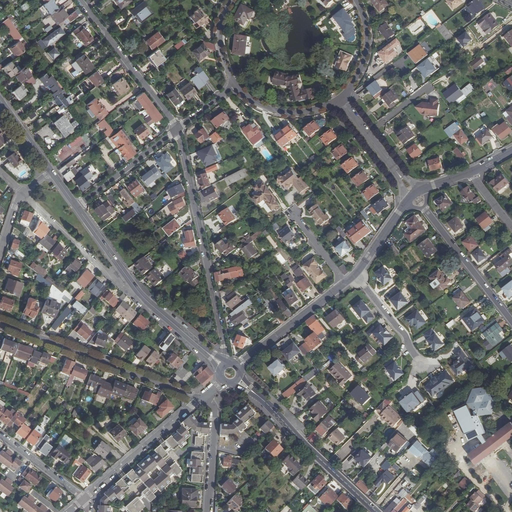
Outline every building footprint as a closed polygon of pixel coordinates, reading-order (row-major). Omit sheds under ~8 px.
[(44,3),(41,6),(46,11),(45,12),(48,16),(49,16),(58,9),(53,2),(54,2),(53,0),(48,0),(45,3),(44,3)] [(128,0),(112,0),(119,9),(130,1),(128,0)] [(379,11),(383,8),(385,6),(380,0),(370,0),(374,4),(379,11)] [(447,0),(446,1),(448,3),(446,4),(452,12),(463,4),(459,0),(447,0)] [(475,0),(474,0),(466,6),(474,17),(483,10),(478,3),(475,0)] [(23,12),(29,7),(26,2),(19,7),(23,12)] [(137,23),(150,13),(142,3),(129,13),(128,13),(131,17),(132,16),(137,23)] [(379,11),(374,4),(372,6),(379,15),(384,11),(383,8),(379,11)] [(204,18),(207,16),(199,6),(197,8),(192,11),(193,13),(188,16),(191,20),(191,23),(194,27),(201,23),(203,25),(207,21),(204,18)] [(241,6),(233,21),(243,26),(251,11),(241,6)] [(58,9),(49,16),(56,25),(62,21),(67,16),(65,13),(63,14),(59,8),(58,9)] [(77,9),(67,16),(62,21),(65,25),(77,16),(77,15),(80,13),(77,9)] [(341,30),(344,34),(352,28),(350,24),(353,22),(348,16),(345,17),(340,11),(333,17),(342,29),(341,30)] [(151,15),(150,13),(137,23),(138,25),(151,15)] [(482,20),(490,32),(498,26),(489,14),(482,20)] [(340,38),(344,34),(341,30),(342,29),(333,17),(329,20),(337,30),(335,31),(340,38)] [(10,23),(5,26),(9,33),(14,30),(10,23)] [(385,24),(384,23),(378,28),(378,29),(386,40),(393,35),(385,24)] [(80,25),(72,31),(80,42),(80,41),(83,45),(92,38),(89,34),(88,35),(87,33),(83,28),(83,29),(80,25)] [(453,38),(443,25),(437,30),(447,43),(453,38)] [(482,50),(508,30),(506,26),(486,42),(486,43),(480,48),(482,50)] [(59,27),(41,41),(45,47),(49,45),(51,48),(45,53),(51,61),(60,55),(51,44),(52,43),(53,41),(55,40),(64,34),(59,27)] [(511,31),(503,39),(510,49),(511,50),(511,31)] [(149,43),(153,49),(162,41),(156,33),(144,42),(146,45),(149,43)] [(233,54),(244,56),(246,43),(248,43),(249,37),(235,36),(233,54)] [(391,44),(394,48),(400,44),(396,40),(391,44)] [(174,46),(177,50),(182,46),(183,45),(180,41),(174,46)] [(19,42),(11,48),(17,57),(29,48),(28,47),(25,42),(21,45),(19,42)] [(201,44),(190,52),(198,62),(209,54),(201,44)] [(414,57),(417,62),(429,54),(421,44),(410,53),(414,57)] [(389,45),(378,54),(385,63),(390,59),(391,60),(397,55),(393,49),(389,45)] [(156,66),(164,60),(157,50),(147,57),(155,67),(156,66)] [(340,51),(338,56),(340,57),(335,67),(345,71),(350,60),(351,60),(352,57),(340,51)] [(85,53),(83,54),(93,67),(95,66),(85,53)] [(93,67),(83,54),(75,61),(85,74),(93,67)] [(427,78),(441,66),(432,55),(418,66),(427,78)] [(488,63),(481,55),(471,63),(477,71),(488,63)] [(155,67),(147,57),(146,58),(154,68),(155,67)] [(10,62),(2,68),(10,78),(14,74),(16,73),(20,70),(17,66),(14,68),(10,62)] [(31,76),(24,67),(20,70),(16,73),(18,76),(17,78),(21,84),(26,81),(31,76)] [(389,70),(394,78),(399,75),(394,67),(389,70)] [(186,75),(189,80),(195,75),(192,72),(196,70),(195,68),(186,75)] [(198,68),(196,70),(192,72),(195,75),(189,80),(197,90),(204,85),(202,83),(204,81),(207,79),(198,68)] [(95,72),(85,80),(88,84),(92,82),(95,87),(96,86),(102,81),(95,72)] [(287,88),(289,79),(284,78),(285,76),(275,73),(271,88),(279,90),(280,89),(282,89),(282,87),(283,85),(287,85),(287,87),(287,88)] [(52,95),(54,97),(59,93),(64,90),(59,84),(57,85),(51,76),(50,77),(45,74),(38,79),(42,83),(48,90),(50,88),(54,93),(52,95)] [(289,79),(287,88),(290,98),(292,98),(294,102),(299,101),(304,99),(305,100),(313,98),(311,89),(304,91),(303,92),(304,93),(299,95),(297,86),(301,84),(299,76),(289,79)] [(120,79),(112,85),(120,95),(129,88),(125,84),(124,84),(120,79)] [(506,92),(511,87),(511,85),(508,80),(501,85),(506,92)] [(367,88),(370,92),(375,99),(383,93),(375,81),(367,88)] [(195,93),(188,83),(178,91),(185,100),(190,96),(191,96),(195,93)] [(465,94),(466,96),(474,90),(469,84),(462,90),(456,83),(443,93),(452,104),(465,94)] [(12,93),(17,100),(24,95),(27,93),(21,85),(12,93)] [(182,100),(174,89),(166,95),(174,106),(182,100)] [(382,98),(388,107),(396,100),(390,92),(382,98)] [(54,97),(51,99),(56,106),(65,99),(59,93),(54,97)] [(151,105),(141,93),(134,98),(135,100),(132,103),(139,113),(144,111),(151,105)] [(56,106),(55,107),(55,108),(56,111),(57,111),(63,106),(64,108),(69,104),(69,105),(71,103),(67,98),(65,99),(56,106)] [(103,119),(109,114),(104,108),(103,109),(94,99),(86,105),(88,108),(86,110),(92,118),(96,115),(100,120),(103,119)] [(424,105),(422,103),(415,108),(420,114),(422,115),(423,116),(426,117),(428,115),(437,116),(439,105),(437,105),(438,100),(430,99),(430,104),(427,104),(427,105),(424,105)] [(143,120),(147,126),(153,122),(154,123),(160,117),(151,105),(144,111),(148,116),(143,120)] [(230,119),(224,112),(212,122),(217,129),(230,119)] [(62,132),(65,136),(70,133),(68,132),(71,129),(73,132),(80,127),(75,121),(70,125),(63,116),(54,123),(61,132),(62,132)] [(105,118),(97,124),(100,129),(104,126),(107,130),(104,131),(107,136),(114,132),(105,118)] [(314,121),(304,129),(310,137),(320,129),(324,126),(323,125),(325,123),(325,122),(324,120),(322,120),(315,122),(314,121)] [(504,122),(501,124),(499,125),(498,125),(493,129),(501,140),(511,132),(504,122)] [(250,140),(260,132),(253,123),(242,131),(250,140)] [(282,131),(289,141),(297,135),(289,125),(282,131)] [(455,125),(445,133),(449,137),(449,138),(454,135),(452,131),(457,127),(455,125)] [(485,125),(473,133),(476,137),(487,129),(485,125)] [(142,126),(134,132),(140,139),(148,133),(142,126)] [(454,135),(461,145),(468,140),(460,130),(457,127),(452,131),(454,135)] [(406,128),(396,136),(399,140),(403,145),(413,137),(406,128)] [(204,129),(196,135),(202,143),(210,137),(204,129)] [(321,138),(327,146),(337,138),(331,130),(321,138)] [(487,130),(476,138),(482,145),(492,137),(487,130)] [(117,149),(124,158),(126,161),(135,154),(129,146),(130,145),(119,131),(114,135),(112,133),(108,136),(110,138),(115,144),(118,141),(122,146),(117,149)] [(282,147),(289,141),(282,131),(274,137),(282,147)] [(217,132),(211,136),(216,143),(223,139),(217,132)] [(265,138),(260,132),(250,140),(254,146),(265,138)] [(76,144),(83,140),(80,135),(68,142),(72,149),(78,146),(76,144)] [(210,137),(202,143),(203,144),(211,138),(215,144),(216,143),(211,136),(210,137)] [(109,139),(117,149),(122,146),(118,141),(115,144),(110,138),(109,139)] [(342,145),(332,153),(338,161),(348,152),(342,145)] [(415,145),(407,151),(413,159),(421,153),(415,145)] [(204,161),(206,166),(217,161),(215,157),(217,156),(212,146),(197,153),(199,157),(202,156),(204,161)] [(465,158),(457,148),(453,151),(461,161),(465,158)] [(175,168),(171,161),(173,160),(169,152),(157,159),(165,173),(175,168)] [(13,153),(6,159),(14,169),(20,163),(17,159),(17,158),(13,153)] [(352,158),(342,166),(348,174),(358,166),(352,158)] [(439,158),(428,161),(430,171),(442,168),(439,158)] [(78,173),(81,170),(77,165),(75,166),(74,166),(69,170),(68,169),(68,170),(67,169),(75,162),(74,162),(72,159),(57,171),(66,182),(74,176),(78,173)] [(91,176),(85,168),(72,179),(81,191),(88,185),(85,181),(91,176)] [(155,168),(142,178),(148,186),(161,176),(155,168)] [(245,169),(241,171),(244,177),(249,175),(245,169)] [(227,178),(224,179),(227,186),(244,177),(241,171),(227,178)] [(308,187),(301,177),(298,179),(292,171),(283,177),(278,176),(277,183),(282,184),(286,189),(288,189),(290,187),(290,186),(293,184),(296,184),(296,188),(300,193),(301,193),(305,189),(308,187)] [(352,180),(358,187),(368,179),(363,172),(352,180)] [(201,186),(202,190),(203,190),(208,187),(207,183),(208,182),(205,174),(198,176),(199,181),(201,186)] [(496,182),(495,181),(491,184),(497,193),(509,184),(503,175),(498,179),(498,180),(496,182)] [(145,190),(136,179),(131,182),(132,183),(127,187),(135,197),(145,190)] [(275,209),(276,211),(280,208),(278,206),(279,206),(275,200),(276,200),(269,191),(266,188),(266,187),(263,182),(258,186),(257,185),(253,188),(256,191),(258,193),(251,198),(256,205),(263,200),(272,211),(275,209)] [(181,184),(173,189),(176,195),(177,195),(184,191),(181,184)] [(208,187),(203,190),(208,202),(218,196),(216,192),(214,188),(213,185),(208,187)] [(373,185),(363,193),(369,201),(379,193),(373,185)] [(468,187),(460,193),(467,201),(469,202),(471,202),(472,203),(478,204),(481,202),(478,198),(477,199),(468,187)] [(132,199),(125,189),(121,192),(128,202),(132,199)] [(176,195),(173,189),(171,190),(167,192),(171,198),(176,195)] [(178,197),(173,201),(175,205),(169,208),(172,215),(178,212),(177,209),(185,206),(182,198),(185,196),(184,191),(177,195),(178,197)] [(111,195),(107,198),(113,205),(117,202),(111,195)] [(445,195),(440,199),(436,202),(440,207),(443,210),(452,203),(445,195)] [(383,199),(369,209),(374,216),(377,213),(378,214),(389,206),(383,199)] [(101,218),(102,218),(104,221),(111,215),(109,213),(113,210),(107,202),(96,211),(101,218)] [(126,222),(141,210),(139,208),(135,203),(132,205),(135,209),(123,218),(126,222)] [(317,209),(314,206),(308,211),(310,215),(311,214),(311,215),(312,214),(314,217),(313,217),(314,218),(314,220),(315,221),(317,222),(320,226),(329,219),(325,215),(324,216),(318,208),(317,209)] [(227,208),(219,214),(224,221),(222,222),(225,226),(235,219),(227,208)] [(362,211),(360,212),(366,220),(368,219),(362,211)] [(30,223),(33,215),(25,212),(21,220),(23,221),(23,223),(24,223),(23,225),(27,226),(28,223),(30,223)] [(486,212),(476,219),(485,231),(490,227),(488,225),(493,221),(486,212)] [(415,217),(407,222),(412,229),(406,234),(405,235),(410,242),(425,231),(415,217)] [(456,217),(448,223),(455,232),(463,226),(456,217)] [(170,236),(180,228),(182,226),(177,220),(176,219),(171,224),(169,222),(163,227),(170,236)] [(362,221),(355,227),(363,238),(371,232),(362,221)] [(275,230),(280,227),(277,222),(272,226),(275,230)] [(295,236),(288,226),(284,230),(282,232),(282,231),(278,234),(285,243),(295,236)] [(343,238),(346,236),(339,227),(336,229),(343,238)] [(363,238),(355,227),(347,233),(356,243),(363,238)] [(196,247),(193,229),(188,230),(188,228),(184,229),(187,238),(184,238),(186,247),(191,246),(191,248),(196,247)] [(23,235),(32,243),(35,237),(33,235),(34,233),(26,229),(23,235)] [(251,236),(254,239),(263,233),(261,230),(251,236)] [(266,237),(275,248),(278,246),(269,235),(266,237)] [(471,236),(463,242),(470,252),(479,245),(471,236)] [(251,238),(239,247),(248,260),(257,254),(250,244),(253,242),(251,238)] [(432,255),(437,251),(428,239),(419,246),(428,258),(432,255)] [(14,240),(11,249),(16,250),(19,242),(14,240)] [(216,246),(225,258),(236,250),(233,246),(232,247),(229,243),(226,246),(222,240),(216,246)] [(345,241),(335,249),(342,258),(352,250),(345,241)] [(49,248),(50,249),(53,246),(48,242),(45,245),(39,253),(42,255),(44,253),(45,254),(49,248)] [(51,257),(59,263),(66,254),(59,248),(60,246),(59,245),(49,256),(51,258),(51,257)] [(389,248),(390,250),(395,257),(400,254),(393,245),(389,248)] [(479,249),(472,254),(479,263),(486,258),(479,249)] [(184,264),(187,262),(190,259),(185,253),(183,251),(177,256),(184,264)] [(508,251),(503,255),(500,258),(502,261),(508,268),(511,264),(511,260),(509,256),(511,255),(508,251)] [(152,267),(144,257),(134,264),(137,268),(138,267),(144,274),(152,267)] [(82,265),(74,259),(64,272),(67,274),(69,272),(73,275),(82,265)] [(304,268),(316,284),(326,276),(321,270),(320,271),(316,266),(317,265),(312,259),(306,264),(307,265),(304,268)] [(499,274),(502,278),(510,271),(508,268),(502,261),(495,267),(500,273),(499,274)] [(11,275),(18,277),(21,265),(11,262),(10,263),(9,263),(8,266),(9,266),(7,271),(11,273),(11,275)] [(306,276),(298,265),(291,270),(294,273),(293,273),(297,278),(301,275),(303,278),(306,276)] [(46,273),(37,266),(33,271),(38,275),(42,278),(46,273)] [(159,272),(167,277),(171,271),(164,266),(159,272)] [(196,275),(194,273),(187,266),(179,274),(187,282),(188,281),(194,287),(199,282),(196,279),(198,277),(196,275)] [(343,266),(340,269),(344,275),(348,272),(343,266)] [(88,283),(95,276),(92,273),(86,267),(79,275),(85,281),(88,283)] [(215,273),(217,282),(238,278),(238,277),(243,276),(241,271),(238,271),(238,268),(225,270),(222,267),(217,271),(219,272),(215,273)] [(378,277),(381,281),(385,285),(393,279),(390,275),(390,273),(388,271),(387,271),(384,267),(375,273),(378,277)] [(146,277),(149,280),(150,279),(156,285),(164,278),(155,269),(146,277)] [(446,279),(439,270),(430,277),(434,281),(431,283),(435,287),(437,286),(440,289),(442,287),(443,289),(448,285),(447,284),(451,281),(448,278),(446,279)] [(286,278),(284,274),(280,277),(285,284),(289,281),(286,278)] [(52,286),(55,283),(48,278),(45,281),(51,285),(52,286)] [(296,285),(302,293),(310,287),(303,278),(299,281),(300,282),(296,285)] [(511,280),(501,289),(505,294),(507,293),(511,298),(511,297),(511,280)] [(18,298),(22,285),(9,281),(5,293),(18,298)] [(96,297),(104,288),(95,281),(88,289),(96,297)] [(62,294),(65,291),(55,283),(52,286),(62,294)] [(282,294),(291,306),(298,300),(289,288),(282,294)] [(233,289),(223,291),(228,297),(226,298),(229,301),(226,304),(231,309),(241,301),(234,292),(235,291),(233,289)] [(84,295),(81,292),(74,300),(77,303),(84,295)] [(103,300),(113,308),(118,302),(106,292),(100,299),(102,301),(103,300)] [(401,292),(390,300),(398,311),(408,303),(401,292)] [(462,292),(453,298),(461,309),(470,302),(462,292)] [(287,316),(291,314),(275,294),(274,295),(280,303),(278,304),(279,305),(279,306),(287,316)] [(71,303),(72,302),(64,296),(62,299),(69,305),(71,303)] [(0,308),(10,313),(13,303),(2,299),(0,304),(0,308)] [(46,300),(41,313),(46,315),(47,314),(55,317),(59,305),(46,300)] [(82,315),(86,310),(77,303),(74,300),(72,302),(71,303),(72,304),(73,304),(74,305),(72,307),(82,315)] [(362,319),(363,318),(367,324),(374,318),(370,313),(371,312),(362,301),(353,308),(362,319)] [(129,324),(136,314),(131,309),(130,310),(127,309),(128,307),(123,302),(115,311),(121,317),(129,324)] [(27,304),(23,315),(33,319),(37,308),(27,304)] [(242,304),(229,315),(236,324),(245,317),(241,311),(245,308),(242,304)] [(478,313),(484,321),(485,320),(476,308),(473,310),(474,311),(476,315),(478,313)] [(337,310),(336,310),(332,313),(327,318),(334,327),(344,319),(337,310)] [(474,311),(473,310),(460,320),(469,332),(484,321),(478,313),(476,315),(474,311)] [(284,322),(276,311),(273,314),(281,324),(284,322)] [(412,322),(413,325),(417,330),(426,323),(417,311),(406,319),(410,324),(412,322)] [(314,315),(306,322),(315,334),(306,341),(312,350),(319,344),(318,343),(321,340),(317,336),(325,330),(317,320),(314,315)] [(141,332),(148,323),(139,316),(132,325),(141,332)] [(59,317),(50,328),(53,331),(58,325),(62,320),(59,317)] [(445,325),(448,329),(455,324),(452,320),(445,325)] [(469,332),(460,320),(459,321),(468,333),(469,332)] [(494,320),(480,331),(492,346),(501,339),(497,334),(502,330),(494,320)] [(92,333),(79,323),(73,331),(85,341),(92,333)] [(373,327),(366,334),(370,337),(373,334),(385,346),(392,338),(389,335),(390,334),(387,331),(384,329),(380,326),(376,330),(373,327)] [(426,341),(429,344),(428,345),(431,349),(432,348),(434,352),(444,345),(436,334),(435,334),(431,329),(423,336),(426,341)] [(103,347),(107,338),(98,334),(96,339),(95,339),(95,340),(96,341),(95,344),(103,347)] [(123,336),(120,334),(114,342),(125,352),(128,349),(129,350),(131,348),(130,347),(132,344),(123,336)] [(163,352),(174,339),(169,335),(159,348),(163,352)] [(238,335),(235,345),(242,348),(246,338),(238,335)] [(15,353),(17,345),(3,340),(0,348),(0,350),(14,355),(15,353)] [(282,352),(289,361),(301,351),(299,348),(293,341),(289,345),(290,346),(282,352)] [(301,351),(305,356),(312,350),(306,343),(299,348),(301,351)] [(378,352),(369,343),(357,353),(364,363),(378,352)] [(32,352),(32,350),(17,345),(15,353),(29,358),(32,352)] [(135,357),(142,362),(151,350),(144,345),(135,357)] [(509,346),(502,352),(510,363),(511,362),(511,350),(509,346)] [(472,365),(468,360),(467,361),(466,359),(467,358),(461,350),(455,355),(458,359),(459,361),(457,362),(455,361),(454,363),(454,365),(450,368),(457,376),(472,365)] [(36,370),(38,364),(41,355),(32,352),(29,358),(28,362),(26,366),(36,370)] [(28,362),(29,358),(15,353),(14,355),(13,357),(28,362)] [(52,364),(56,359),(42,353),(41,355),(38,364),(46,367),(47,362),(52,364)] [(180,367),(182,365),(179,362),(180,361),(172,355),(169,358),(170,358),(180,367)] [(155,365),(158,363),(155,358),(145,365),(148,370),(155,365)] [(178,369),(180,367),(170,358),(168,360),(166,361),(168,363),(167,364),(168,365),(169,364),(174,368),(175,367),(178,369)] [(392,359),(384,365),(395,380),(404,374),(395,362),(395,363),(392,359)] [(280,360),(270,369),(277,378),(287,369),(280,360)] [(74,367),(75,363),(70,361),(70,362),(66,361),(60,374),(69,378),(74,367)] [(338,362),(331,370),(340,380),(339,381),(343,385),(352,377),(338,362)] [(201,385),(212,375),(204,365),(192,375),(201,385)] [(81,369),(74,367),(69,378),(67,383),(71,384),(73,377),(83,381),(87,372),(83,370),(81,369)] [(187,373),(180,367),(178,369),(174,374),(182,380),(187,373)] [(329,371),(339,381),(340,380),(331,370),(329,371)] [(432,397),(453,382),(445,371),(441,374),(442,375),(436,380),(435,378),(431,381),(432,383),(425,388),(426,389),(426,390),(427,392),(429,392),(432,397)] [(98,390),(101,383),(101,381),(93,378),(94,377),(90,375),(86,386),(98,390)] [(120,398),(125,386),(114,382),(113,387),(110,394),(120,398)] [(108,399),(110,394),(113,387),(101,383),(98,390),(97,393),(96,395),(108,399)] [(299,389),(296,392),(301,396),(303,394),(310,400),(316,393),(315,392),(316,390),(311,385),(309,387),(306,384),(299,389)] [(296,392),(299,389),(296,385),(283,394),(287,399),(296,392)] [(359,386),(352,394),(363,405),(371,398),(359,386)] [(137,391),(126,387),(122,396),(133,400),(137,391)] [(471,387),(466,404),(476,417),(493,417),(497,400),(488,388),(471,387)] [(404,398),(399,402),(408,414),(413,410),(413,411),(417,408),(417,407),(425,401),(418,391),(414,393),(413,392),(408,395),(404,398)] [(156,406),(161,394),(157,392),(155,397),(144,393),(141,401),(156,406)] [(161,418),(173,408),(166,400),(158,407),(160,409),(156,412),(161,418)] [(316,416),(314,418),(318,422),(328,412),(319,402),(310,410),(314,414),(316,416)] [(388,420),(395,426),(402,418),(389,406),(388,407),(383,402),(376,409),(382,414),(381,415),(387,421),(388,420)] [(228,425),(221,425),(220,437),(228,438),(228,434),(234,435),(238,431),(241,433),(246,428),(244,425),(255,415),(247,406),(235,416),(238,419),(233,424),(233,425),(231,427),(228,427),(228,425)] [(2,408),(0,410),(0,421),(6,426),(6,425),(10,420),(13,416),(9,414),(2,408)] [(20,428),(22,425),(25,420),(19,415),(21,413),(17,410),(15,414),(13,416),(10,420),(13,423),(20,428)] [(196,421),(191,415),(181,423),(185,428),(184,429),(183,427),(181,429),(179,431),(177,432),(178,434),(172,439),(170,436),(165,441),(173,450),(178,446),(179,447),(185,441),(183,439),(188,434),(185,430),(189,427),(194,431),(200,432),(199,434),(198,433),(198,437),(195,437),(195,445),(204,446),(204,436),(207,436),(208,424),(200,423),(200,424),(197,423),(195,421),(196,421)] [(416,426),(408,418),(404,422),(403,423),(417,436),(421,432),(416,426)] [(136,436),(146,428),(139,419),(129,428),(136,436)] [(325,419),(319,426),(326,432),(332,426),(325,419)] [(272,428),(273,427),(267,422),(260,429),(266,435),(266,434),(271,430),(272,428)] [(511,425),(510,423),(469,455),(476,464),(511,436),(511,425)] [(20,428),(15,434),(19,437),(20,436),(23,439),(30,430),(22,425),(20,428)] [(33,431),(39,436),(43,431),(37,426),(33,431)] [(116,443),(125,435),(117,426),(112,430),(111,429),(108,433),(116,443)] [(337,429),(329,437),(338,446),(346,438),(337,429)] [(276,435),(271,430),(266,434),(272,440),(276,435)] [(33,431),(26,441),(33,446),(40,436),(39,436),(33,431)] [(312,433),(307,439),(312,444),(318,438),(312,433)] [(399,452),(401,454),(410,444),(398,434),(388,445),(397,454),(399,452)] [(46,435),(36,447),(40,450),(38,452),(45,457),(51,448),(45,443),(49,438),(46,435)] [(418,440),(410,449),(414,454),(415,453),(418,456),(419,455),(432,466),(441,456),(433,449),(430,452),(422,445),(422,444),(418,440)] [(104,458),(112,448),(102,441),(94,451),(104,458)] [(273,441),(265,450),(268,452),(267,453),(268,454),(269,453),(274,458),(282,450),(273,441)] [(50,456),(56,460),(57,458),(65,463),(72,454),(58,445),(50,456)] [(159,446),(154,450),(162,460),(168,455),(159,446)] [(4,454),(1,452),(0,453),(0,462),(13,473),(21,463),(18,461),(19,459),(16,457),(13,461),(10,458),(13,454),(7,450),(4,454)] [(176,476),(180,473),(173,473),(169,468),(162,460),(154,450),(154,451),(157,455),(152,459),(149,456),(138,466),(141,469),(136,474),(132,470),(126,475),(132,482),(131,483),(133,484),(134,484),(140,479),(147,488),(141,493),(142,494),(141,494),(142,495),(143,495),(150,502),(155,497),(151,493),(157,488),(159,491),(170,481),(168,479),(174,474),(176,476)] [(362,451),(354,459),(358,462),(357,462),(360,465),(361,465),(364,468),(372,459),(362,451)] [(192,467),(192,474),(201,475),(201,473),(201,470),(201,468),(199,468),(200,460),(203,461),(204,453),(191,452),(191,460),(190,460),(189,467),(192,467)] [(280,465),(295,475),(302,465),(288,454),(280,465)] [(78,455),(75,459),(82,464),(85,461),(81,458),(78,455)] [(102,459),(98,456),(95,459),(92,456),(85,461),(89,464),(96,472),(100,468),(100,469),(103,467),(102,466),(106,463),(102,459)] [(380,468),(385,472),(387,470),(392,464),(387,460),(380,468)] [(173,473),(180,473),(181,471),(174,463),(169,468),(173,473)] [(351,465),(343,473),(351,479),(353,477),(352,476),(356,471),(354,469),(355,469),(351,465)] [(83,483),(92,472),(83,466),(75,477),(83,483)] [(29,471),(26,469),(21,476),(36,486),(41,479),(30,471),(29,471)] [(488,469),(481,472),(487,484),(494,480),(488,469)] [(378,480),(375,484),(378,487),(384,481),(385,481),(388,484),(394,477),(387,470),(385,472),(384,473),(382,476),(378,480)] [(201,475),(192,474),(191,474),(191,482),(202,483),(202,475),(201,475)] [(301,490),(309,483),(300,474),(293,482),(301,490)] [(318,476),(312,483),(319,490),(326,483),(318,476)] [(407,476),(405,479),(415,485),(417,482),(407,476)] [(236,488),(226,477),(219,484),(229,495),(236,488)] [(31,486),(20,478),(17,481),(21,484),(19,487),(26,493),(31,486)] [(465,489),(468,486),(471,482),(466,478),(460,484),(465,489)] [(0,491),(7,497),(13,489),(10,487),(13,483),(7,479),(4,482),(0,479),(0,491)] [(117,487),(115,489),(122,496),(124,494),(123,493),(129,488),(129,487),(128,486),(127,486),(121,479),(115,484),(117,487)] [(355,484),(366,494),(369,490),(368,488),(361,482),(359,480),(355,484)] [(55,488),(53,491),(48,497),(55,502),(62,493),(55,488)] [(122,496),(115,489),(112,491),(110,490),(108,491),(107,493),(105,495),(105,496),(101,500),(100,506),(98,506),(98,509),(99,509),(99,511),(98,511),(97,511),(107,511),(108,506),(106,506),(106,502),(109,500),(111,502),(116,497),(118,499),(122,496)] [(331,504),(337,497),(329,489),(319,499),(327,507),(331,504)] [(399,494),(403,499),(404,498),(408,493),(403,489),(399,494)] [(182,506),(195,507),(195,501),(195,497),(197,497),(197,491),(183,490),(182,506)] [(467,505),(471,510),(484,495),(483,494),(479,497),(475,493),(473,495),(474,496),(472,500),(473,501),(471,504),(469,502),(467,505)] [(342,494),(336,500),(342,505),(340,507),(344,511),(351,503),(342,494)] [(235,511),(243,504),(244,503),(235,495),(227,503),(232,508),(232,509),(235,511)] [(484,495),(471,510),(473,511),(474,511),(480,506),(479,505),(484,499),(483,498),(485,496),(484,495)] [(27,511),(45,511),(48,509),(42,505),(39,509),(32,504),(35,500),(30,496),(27,499),(24,497),(18,505),(27,511)] [(136,497),(128,504),(135,511),(138,511),(145,507),(138,499),(139,498),(138,497),(137,498),(136,497)] [(397,498),(385,511),(386,511),(391,511),(401,501),(397,498)] [(391,511),(408,511),(413,507),(410,504),(402,511),(397,511),(407,501),(404,498),(403,499),(401,501),(391,511)] [(422,498),(414,506),(418,509),(425,501),(422,498)]
